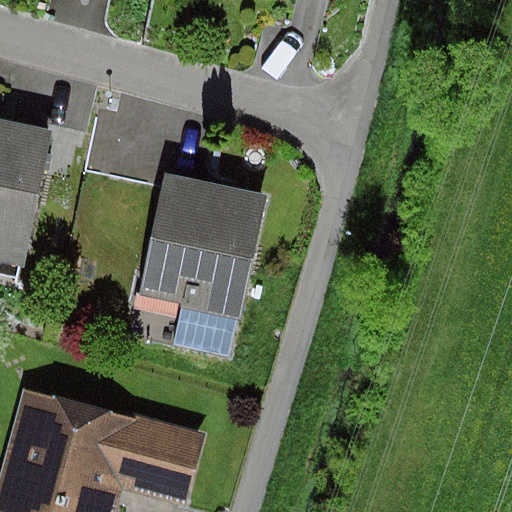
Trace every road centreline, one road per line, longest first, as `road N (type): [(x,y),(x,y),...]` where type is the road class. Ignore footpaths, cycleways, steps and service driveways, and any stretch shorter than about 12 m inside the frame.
road 1 (residential): [(366,123),(241,511)]
road 2 (residential): [(0,25),(366,123)]
road 3 (residential): [(397,0),(366,123)]
